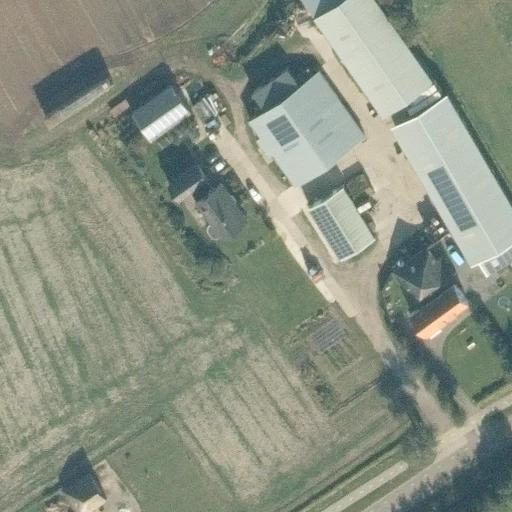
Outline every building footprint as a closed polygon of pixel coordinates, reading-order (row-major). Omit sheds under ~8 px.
[(380,0),(332,0),(315,12),(384,111),(434,76),(380,0)] [(318,68),(249,118),(260,134),(256,137),(268,154),(273,151),(296,183),(365,134),(318,68)] [(172,82),(132,110),(152,138),(191,110),(172,82)] [(511,200),(447,89),(405,114),(425,147),(411,155),(472,260),(479,256),(487,271),(511,256),(511,200)] [(221,181),(214,186),(197,162),(168,183),(180,199),(191,191),(212,220),(208,222),(207,227),(212,234),(217,234),(221,232),(222,234),(247,217),(221,181)] [(363,171),(346,182),(357,199),(374,188),(363,171)] [(341,186),(306,207),(338,258),(364,242),(343,209),(352,204),(341,186)] [(400,265),(392,270),(418,306),(452,281),(457,278),(440,255),(436,257),(427,245),(420,250),(412,240),(393,255),(400,265)] [(418,306),(411,311),(426,332),(467,302),(452,281),(418,306)] [(88,471),(63,489),(78,511),(86,511),(106,498),(88,471)]
